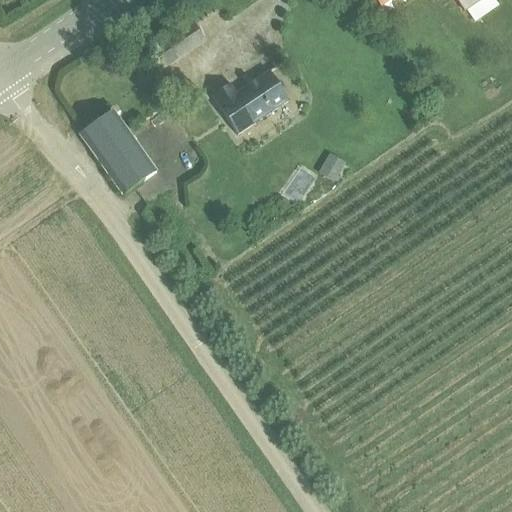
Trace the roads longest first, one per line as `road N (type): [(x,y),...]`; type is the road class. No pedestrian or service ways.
road 1 (unclassified): [(317,511),(0,82)]
road 2 (tertiary): [(0,77),(111,0)]
